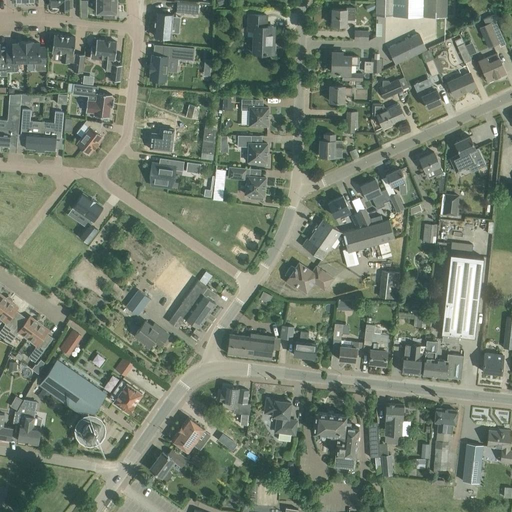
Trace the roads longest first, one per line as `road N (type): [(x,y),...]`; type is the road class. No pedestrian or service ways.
road 1 (tertiary): [(511,401),(214,372)]
road 2 (residential): [(298,185),(320,185),(511,99)]
road 3 (residential): [(252,287),(99,172)]
road 4 (tertiary): [(298,185),(303,0)]
road 5 (residential): [(99,172),(131,129),(137,29)]
road 6 (tertiary): [(121,476),(188,383),(214,372)]
road 7 (residential): [(137,29),(0,19)]
road 8 (residential): [(121,476),(0,451)]
